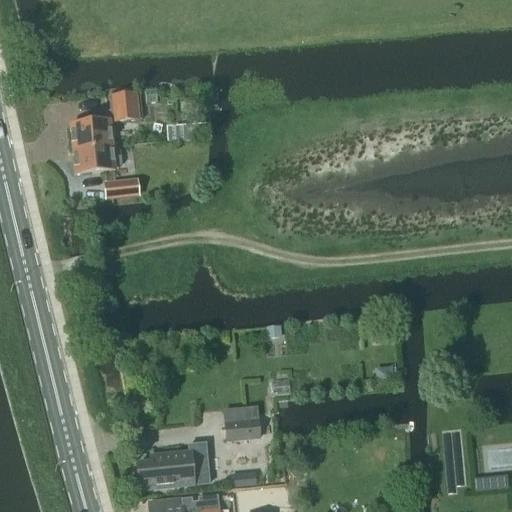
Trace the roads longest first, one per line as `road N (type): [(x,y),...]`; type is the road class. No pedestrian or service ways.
road 1 (track): [(26,274),(170,240),(350,263),(511,248)]
road 2 (primary): [(86,511),(0,161)]
